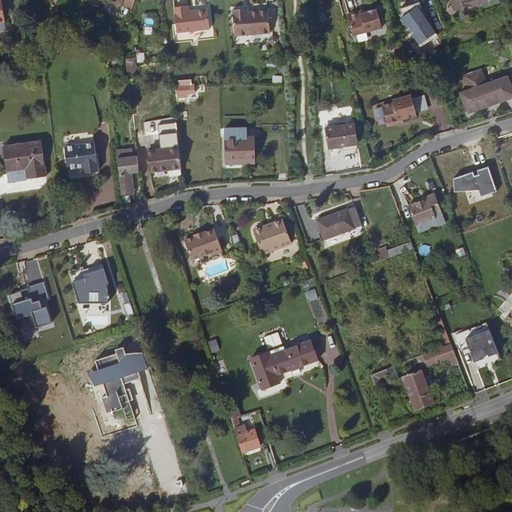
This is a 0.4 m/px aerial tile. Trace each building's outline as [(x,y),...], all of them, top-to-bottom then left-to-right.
[(450,0),(454,8),(474,0),(450,0)] [(185,9),(184,4),(171,6),(173,30),(206,27),(204,9),(203,9),(201,8),(195,8),(193,11),(189,11),(188,9),(185,9)] [(436,35),(419,4),(403,17),(417,48),(436,35)] [(348,11),(346,14),(353,33),(381,24),(375,5),(364,9),(359,10),(355,9),(348,11)] [(273,32),(271,9),(250,11),(247,11),(247,8),(235,9),(238,35),(273,32)] [(138,75),(134,61),(126,63),(131,77),(138,75)] [(467,96),(459,98),(466,117),(511,101),(511,95),(511,92),(507,82),(486,89),(481,75),(462,81),(467,96)] [(172,92),(186,91),(185,84),(180,84),(180,85),(176,86),(175,83),(172,83),(172,92)] [(392,99),(384,101),(390,119),(394,121),(400,119),(402,115),(406,114),(415,111),(409,91),(391,97),(392,99)] [(434,91),(427,93),(431,107),(438,105),(434,91)] [(511,95),(511,101),(466,117),(466,120),(511,104),(511,91),(511,92),(511,95)] [(171,111),(173,124),(177,124),(177,118),(183,117),(183,110),(171,111)] [(363,143),(359,122),(331,128),(334,148),(363,143)] [(251,134),(240,135),(241,143),(251,143),(251,134)] [(221,169),(232,169),(232,164),(252,164),(251,143),(241,143),(240,135),(221,135),(221,169)] [(45,176),(40,140),(2,144),(5,170),(24,168),(25,179),(45,176)] [(146,165),(176,161),(174,142),(144,146),(146,165)] [(64,147),(67,169),(81,168),(82,170),(87,170),(88,173),(97,173),(94,144),(64,147)] [(292,156),(299,155),(298,148),(297,144),(293,145),(294,148),(291,149),(292,156)] [(117,154),(122,191),(130,190),(128,180),(130,179),(129,169),(132,169),(130,152),(117,154)] [(455,194),(478,187),(481,196),(497,191),(490,167),(451,178),(455,194)] [(418,198),(405,203),(413,224),(434,215),(431,210),(438,207),(431,191),(418,196),(418,198)] [(355,207),(347,209),(355,229),(362,226),(355,207)] [(316,221),(323,240),(355,229),(347,209),(316,221)] [(274,223),(283,248),(290,245),(281,220),(274,223)] [(265,254),(283,248),(274,223),(270,224),(271,227),(256,232),(265,254)] [(213,230),(209,232),(216,251),(220,250),(213,230)] [(212,255),(217,254),(216,251),(209,232),(204,233),(204,232),(192,235),(193,237),(184,240),(190,260),(209,254),(212,255)] [(387,251),(389,258),(413,249),(411,242),(387,251)] [(378,249),(382,261),(389,258),(387,251),(385,247),(378,249)] [(464,247),(456,249),(458,257),(466,255),(464,247)] [(64,270),(75,301),(77,301),(86,301),(86,300),(94,300),(94,301),(104,301),(104,300),(104,297),(105,297),(105,292),(104,292),(104,288),(102,282),(104,282),(98,262),(79,268),(78,265),(64,270)] [(52,320),(47,304),(42,305),(40,297),(49,294),(43,279),(26,285),(30,296),(23,298),(20,290),(9,293),(17,317),(20,326),(25,325),(36,321),(37,325),(52,320)] [(316,289),(307,290),(308,301),(318,300),(316,289)] [(127,316),(133,314),(128,292),(122,293),(127,316)] [(434,302),(439,316),(445,313),(447,312),(442,298),(434,302)] [(511,307),(503,317),(511,324),(511,307)] [(445,313),(439,316),(440,317),(449,339),(455,336),(445,313)] [(434,319),(445,346),(451,344),(449,339),(440,317),(434,319)] [(494,330),(467,336),(472,360),(499,354),(494,330)] [(451,344),(458,363),(467,359),(458,335),(455,336),(449,339),(451,344)] [(213,352),(219,350),(216,340),(210,342),(213,352)] [(309,341),(270,355),(277,374),(299,366),(299,367),(316,360),(309,341)] [(456,364),(458,363),(451,344),(445,346),(416,357),(420,369),(453,357),(456,364)] [(115,361),(96,368),(103,388),(149,373),(140,349),(136,351),(138,355),(126,365),(117,368),(115,361)] [(275,374),(277,374),(270,355),(268,356),(267,351),(249,357),(260,390),(278,383),(275,374)] [(282,380),(304,373),(302,368),(280,375),(282,380)] [(385,369),(373,373),(377,386),(381,384),(379,377),(387,374),(385,369)] [(420,370),(402,377),(415,410),(433,403),(420,370)] [(232,403),(236,416),(241,414),(237,401),(232,403)] [(232,403),(227,404),(231,418),(237,417),(236,416),(232,403)] [(231,418),(236,433),(241,431),(237,417),(231,418)] [(254,431),(237,436),(242,453),(260,447),(254,431)]
